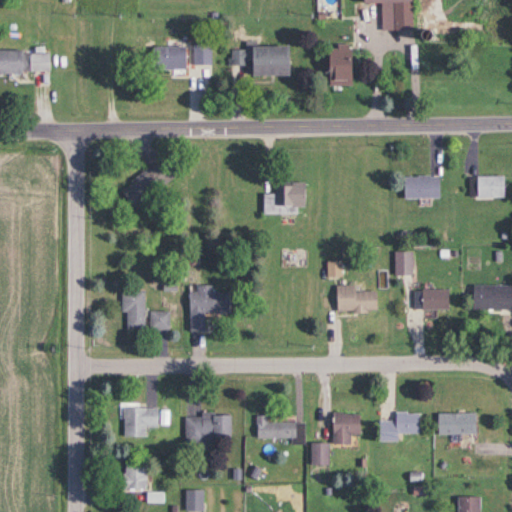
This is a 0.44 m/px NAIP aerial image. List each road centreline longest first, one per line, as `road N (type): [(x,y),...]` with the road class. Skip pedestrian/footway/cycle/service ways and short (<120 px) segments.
road 1 (residential): [(511,123),(0,132)]
road 2 (residential): [(502,366),(75,363)]
road 3 (residential): [(75,511),(78,132)]
